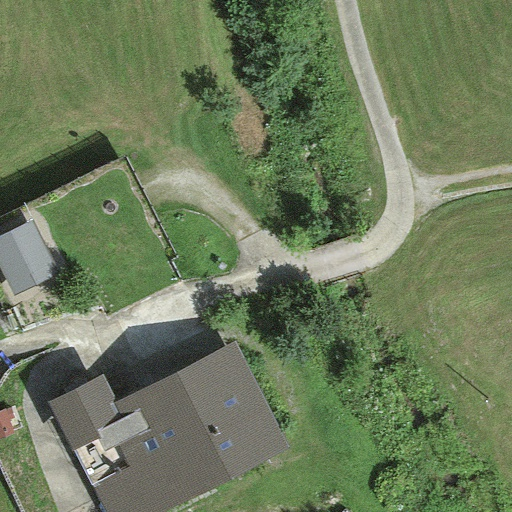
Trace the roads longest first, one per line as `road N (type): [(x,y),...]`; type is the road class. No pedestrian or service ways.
road 1 (track): [(69,352),(260,279),(380,245),(396,233),(403,201)]
road 2 (track): [(403,201),(336,0)]
